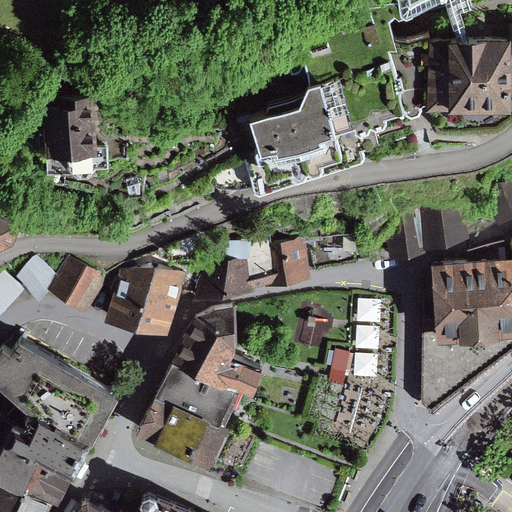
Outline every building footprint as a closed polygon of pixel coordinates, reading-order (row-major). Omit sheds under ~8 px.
[(447,0),(457,24),(468,24),(460,2),(467,0),(447,0)] [(267,96),(231,107),(255,180),(260,183),(362,152),(364,148),(361,141),(378,136),(369,110),(371,108),(376,110),(384,107),(386,102),(386,99),(404,94),(410,99),(419,98),(422,92),(428,88),(428,23),(393,27),(370,5),(276,40),(287,71),(299,68),(302,80),(268,92),(267,96)] [(457,24),(428,23),(428,88),(511,89),(511,17),(510,18),(509,24),(468,24),(457,24)] [(46,125),(46,141),(93,139),(90,85),(43,88),(46,125)] [(46,141),(46,125),(27,126),(27,139),(47,154),(48,167),(114,165),(113,139),(93,139),(46,141)] [(491,222),(511,206),(511,181),(486,191),(494,208),(469,216),(473,226),(491,222)] [(425,238),(465,230),(460,208),(441,204),(402,212),(383,220),(390,251),(426,242),(425,238)] [(0,236),(12,222),(0,218),(0,236)] [(176,240),(180,249),(202,242),(197,231),(176,240)] [(301,231),(253,236),(248,248),(252,277),(311,266),(307,236),(301,231)] [(248,248),(213,252),(194,288),(252,277),(248,248)] [(433,259),(438,327),(511,321),(511,248),(433,254),(433,259)] [(48,279),(56,269),(37,255),(17,271),(39,291),(48,279)] [(56,269),(48,279),(86,303),(106,273),(67,255),(56,269)] [(157,258),(121,265),(105,307),(169,318),(185,270),(157,258)] [(511,321),(438,327),(433,259),(427,269),(423,394),(432,402),(511,343),(511,321)] [(0,312),(24,287),(7,272),(0,276),(0,312)] [(234,296),(195,304),(175,344),(237,374),(253,382),(262,357),(230,345),(236,334),(234,296)] [(325,344),(336,306),(313,299),(302,337),(325,344)] [(4,328),(0,332),(0,365),(25,387),(10,410),(2,423),(78,457),(118,376),(19,322),(12,333),(4,328)] [(237,374),(175,344),(159,377),(221,407),(237,374)] [(340,344),(336,362),(350,365),(353,347),(340,344)] [(221,407),(159,377),(138,416),(212,449),(229,411),(221,407)] [(339,425),(374,431),(383,384),(348,377),(339,425)] [(0,399),(0,426),(2,423),(10,410),(2,406),(3,402),(0,399)] [(0,466),(48,488),(62,493),(78,457),(2,423),(0,426),(0,466)] [(38,511),(48,488),(0,466),(0,511),(38,511)] [(140,485),(142,489),(132,508),(130,511),(185,511),(191,500),(157,486),(157,479),(150,476),(142,480),(140,485)] [(81,487),(66,511),(130,511),(132,508),(88,484),(81,487)] [(217,511),(191,500),(185,511),(217,511)]
